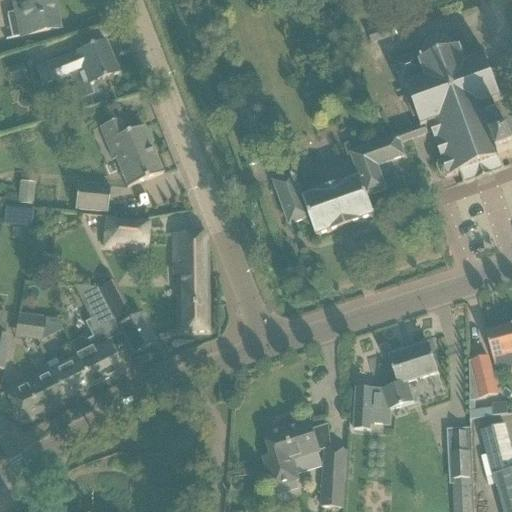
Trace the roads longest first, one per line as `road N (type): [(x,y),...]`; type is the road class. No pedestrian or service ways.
road 1 (residential): [(262,349),(131,0)]
road 2 (tertiary): [(0,475),(188,373),(262,349)]
road 3 (tertiary): [(262,349),(511,268)]
